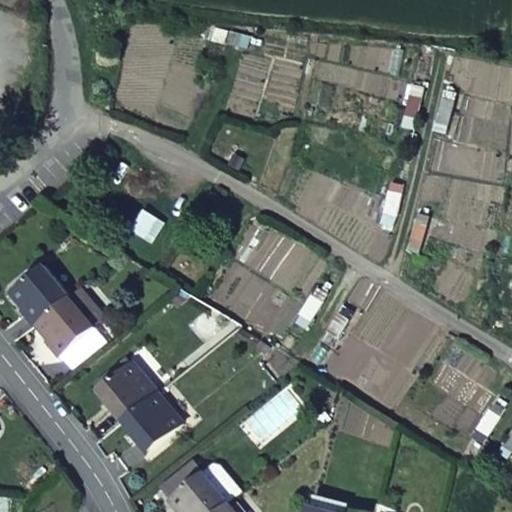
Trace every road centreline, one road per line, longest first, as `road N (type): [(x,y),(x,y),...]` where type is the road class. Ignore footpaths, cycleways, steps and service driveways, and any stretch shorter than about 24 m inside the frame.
road 1 (track): [(65,112),(184,155),(511,357)]
road 2 (track): [(440,64),(385,278)]
road 3 (unclassified): [(55,0),(68,64),(56,144),(33,171),(0,188)]
road 4 (residential): [(0,352),(117,511)]
